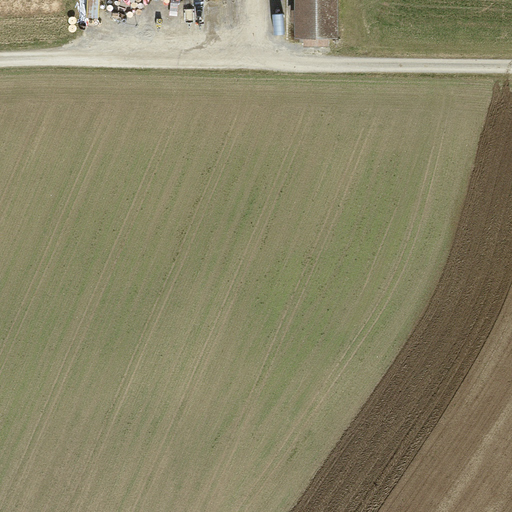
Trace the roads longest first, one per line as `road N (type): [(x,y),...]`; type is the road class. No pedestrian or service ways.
road 1 (track): [(0,60),(370,64)]
road 2 (unclassified): [(370,64),(511,66)]
